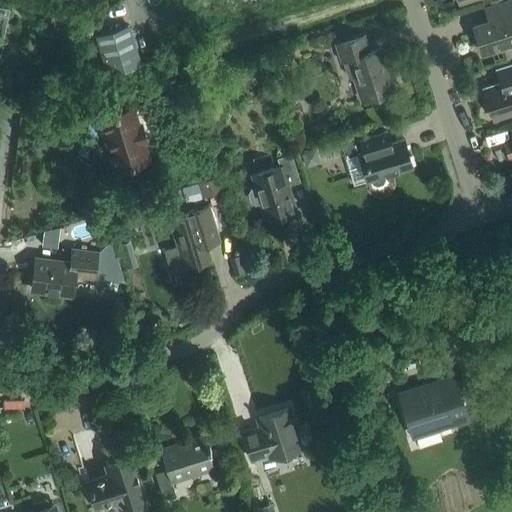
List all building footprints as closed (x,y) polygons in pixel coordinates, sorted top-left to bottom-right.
[(511,59),(511,1),(491,8),(495,20),(472,27),(481,53),(501,46),(506,61),(511,59)] [(362,100),(393,90),(387,72),(386,73),(384,64),(379,48),(368,52),(363,37),(364,37),(364,35),(337,44),(347,77),(351,79),(355,78),(362,100)] [(511,64),(507,67),(511,80),(484,89),(495,125),(497,125),(495,119),(511,113),(511,64)] [(145,142),(141,126),(137,127),(131,108),(100,117),(116,170),(147,161),(142,143),(145,142)] [(371,179),(372,183),(377,186),(383,184),(385,179),(383,175),(412,167),(403,139),(392,142),(388,130),(341,145),(354,185),(371,179)] [(280,166),(252,175),(256,188),(251,190),(249,194),(251,202),(255,204),(260,203),(266,220),(295,211),(287,184),(298,181),(290,156),(278,159),(280,166)] [(206,247),(219,243),(208,207),(194,211),(194,209),(168,217),(177,247),(168,249),(165,254),(168,264),(173,267),(183,264),(184,268),(210,260),(206,247)] [(70,264),(35,260),(31,290),(71,295),(73,280),(78,276),(93,278),(97,253),(72,250),(70,264)] [(439,430),(470,420),(454,373),(396,391),(412,439),(416,437),(418,445),(441,438),(439,430)] [(261,427),(242,433),(250,459),(269,453),(270,458),(300,448),(299,445),(306,443),(302,431),(295,433),(287,409),(258,418),(261,427)] [(66,427),(73,454),(89,450),(82,423),(66,427)] [(166,470),(155,473),(163,498),(175,494),(171,481),(213,468),(208,452),(211,451),(209,446),(207,447),(202,434),(159,448),(166,470)] [(106,473),(84,480),(94,511),(116,504),(118,511),(126,511),(150,504),(134,453),(102,463),(106,473)] [(58,511),(56,502),(51,504),(50,502),(47,500),(34,504),(32,507),(33,510),(24,511),(58,511)]
